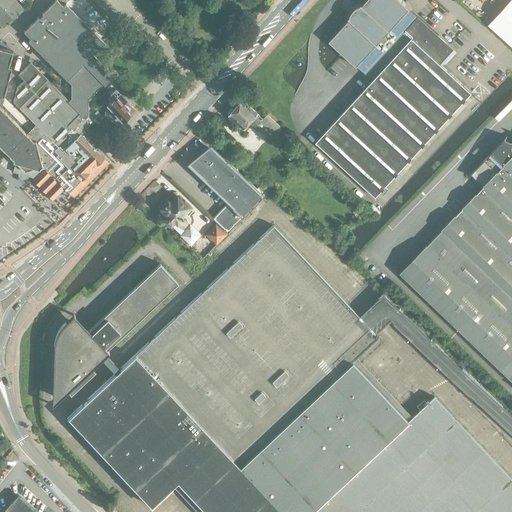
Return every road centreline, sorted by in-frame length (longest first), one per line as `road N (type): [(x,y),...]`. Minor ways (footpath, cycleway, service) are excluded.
road 1 (unknown): [(147,511),(73,437),(70,424),(90,385),(183,299),(185,279),(171,258),(150,253),(118,272),(90,308)]
road 2 (primary): [(295,0),(120,185)]
road 3 (primary): [(0,340),(11,309),(109,209),(120,185)]
road 4 (unclassified): [(87,511),(22,439),(8,407)]
